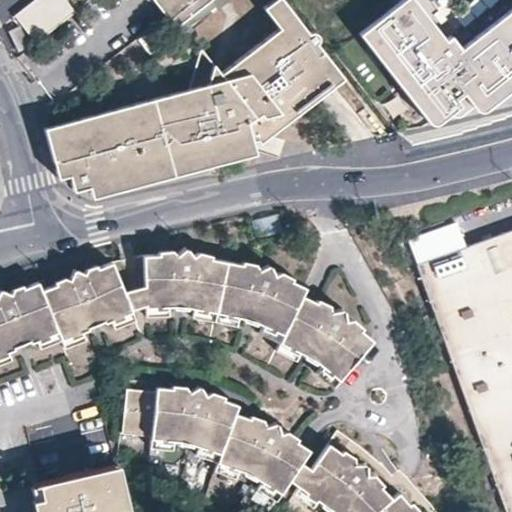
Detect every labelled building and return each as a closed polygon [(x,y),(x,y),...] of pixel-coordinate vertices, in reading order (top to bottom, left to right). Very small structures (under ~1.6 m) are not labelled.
[(260,144),(342,79),(280,0),(274,0),(262,9),(278,30),(220,75),(200,51),(194,71),(188,91),(44,131),(58,181),(69,178),(73,194),(89,189),(90,192),(98,190),(100,195),(106,197),(255,155),(252,142),(257,140),(260,144)] [(213,0),(152,0),(152,1),(175,31),(185,23),(189,29),(214,7),(210,2),(213,0)] [(511,0),(476,0),(473,3),(469,0),(361,0),(336,20),(442,154),(511,98),(511,0)] [(189,29),(185,23),(175,31),(180,36),(189,29)] [(19,25),(8,31),(19,52),(30,46),(19,25)] [(106,197),(100,195),(98,190),(90,192),(92,200),(106,197)] [(511,511),(511,231),(414,267),(502,511),(511,511)] [(187,309),(213,314),(222,264),(209,261),(209,256),(195,253),(190,257),(183,251),(181,250),(173,256),(169,252),(156,253),(156,258),(141,258),(142,287),(121,295),(128,311),(142,306),(143,308),(169,308),(169,311),(178,312),(187,313),(187,309)] [(53,287),(39,292),(55,333),(59,341),(94,327),(129,314),(128,311),(121,295),(109,264),(95,270),(94,267),(84,270),(81,276),(74,272),(70,274),(66,283),(62,279),(51,284),(53,287)] [(222,264),(213,314),(240,320),(240,323),(247,326),(255,329),(256,326),(281,337),(298,298),(302,290),(289,284),(290,280),(278,274),(272,276),(268,268),(265,268),(256,271),(253,266),(240,264),(239,267),(222,264)] [(0,354),(22,346),(55,333),(39,292),(35,285),(21,290),(19,287),(11,290),(8,296),(0,292),(0,354)] [(313,305),(298,298),(281,337),(278,343),(302,358),(301,360),(308,364),(315,368),(317,366),(336,382),(368,342),(357,334),(359,330),(348,322),(343,323),(340,313),(338,311),(327,314),(326,308),(314,302),(313,305)] [(218,456),(231,415),(234,407),(221,402),(221,398),(209,394),(203,397),(199,389),(197,389),(195,389),(188,394),(185,389),(170,387),(169,391),(154,389),(153,398),(150,438),(150,441),(161,441),(171,443),(180,443),(186,445),(191,446),(197,448),(205,450),(212,453),(218,456)] [(150,438),(153,398),(140,397),(125,395),(121,436),(150,438)] [(247,420),(231,415),(218,456),(215,464),(227,467),(235,471),(243,473),(248,476),(258,481),(264,486),(277,495),(286,481),(297,464),(305,452),(294,445),(295,441),(283,433),(279,435),(275,427),(273,426),(272,426),(264,428),(261,423),(248,417),(247,420)] [(309,472),(297,464),(286,481),(301,492),(309,497),(315,502),(325,509),(327,511),(376,511),(388,502),(376,488),(379,486),(370,477),(363,477),(363,469),(361,467),(359,465),(351,466),(350,459),(341,452),(338,456),(327,446),(309,472)] [(126,511),(115,466),(32,486),(35,502),(37,511),(126,511)] [(414,511),(408,504),(405,507),(395,495),(388,502),(376,511),(414,511)]
